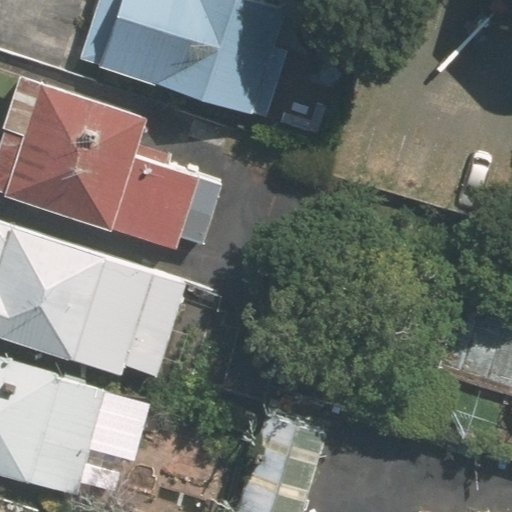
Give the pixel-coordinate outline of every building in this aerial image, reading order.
[(308,6),(287,0),(97,0),(81,57),(276,115),(308,6)] [(136,148),(147,116),(17,72),(0,122),(0,195),(173,253),(183,224),(212,234),(230,179),(136,148)] [(0,331),(122,368),(125,359),(158,369),(186,276),(0,219),(0,331)] [(0,471),(79,495),(82,485),(125,497),(150,413),(105,400),(109,385),(0,352),(0,471)] [(230,511),(301,511),(332,427),(268,404),(230,511)] [(0,511),(29,511),(33,501),(0,491),(0,511)]
